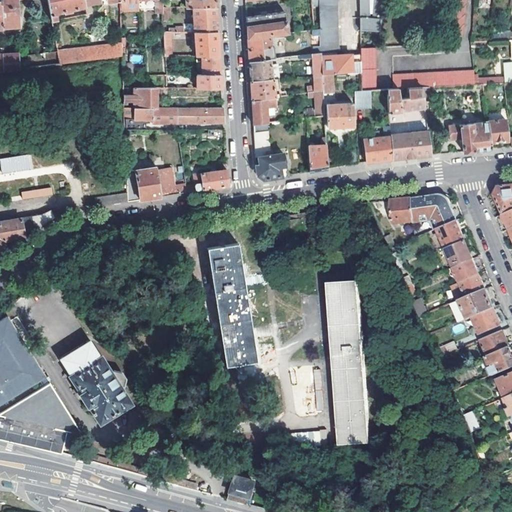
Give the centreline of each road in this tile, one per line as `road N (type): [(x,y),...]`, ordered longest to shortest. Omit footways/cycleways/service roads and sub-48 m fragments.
road 1 (residential): [(243,203),(80,231),(0,278)]
road 2 (residential): [(462,170),(243,203)]
road 3 (residential): [(229,0),(243,203)]
road 4 (secondary): [(43,471),(183,511)]
road 5 (residential): [(511,291),(462,170)]
